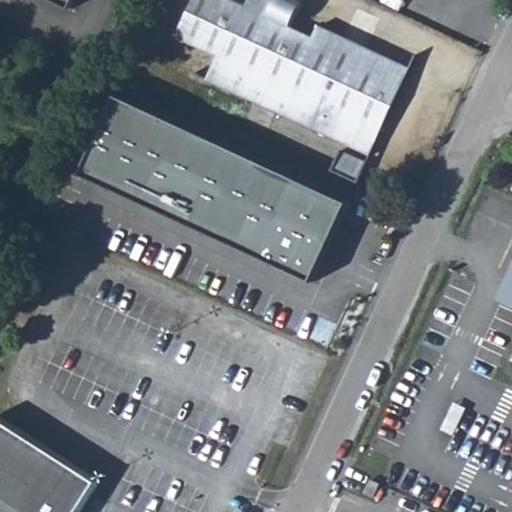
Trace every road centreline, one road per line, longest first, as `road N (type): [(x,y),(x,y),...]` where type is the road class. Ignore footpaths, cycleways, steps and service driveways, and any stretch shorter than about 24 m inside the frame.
road 1 (residential): [(301,511),(511,56)]
road 2 (unknown): [(233,495),(53,403),(23,406),(0,439)]
